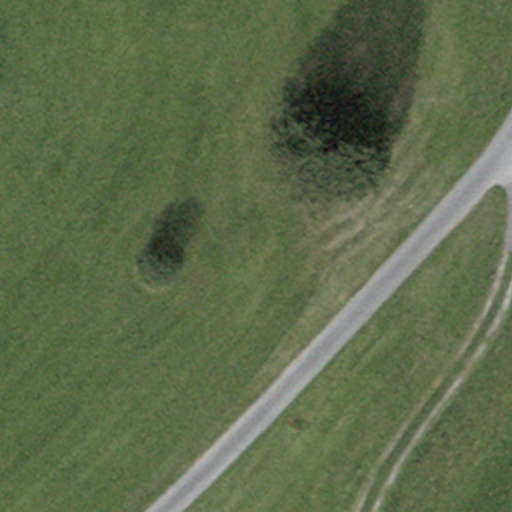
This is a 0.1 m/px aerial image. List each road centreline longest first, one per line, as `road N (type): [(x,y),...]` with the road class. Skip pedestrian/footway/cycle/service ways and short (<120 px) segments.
road 1 (track): [(511,143),(167,511)]
road 2 (track): [(373,511),(511,287)]
